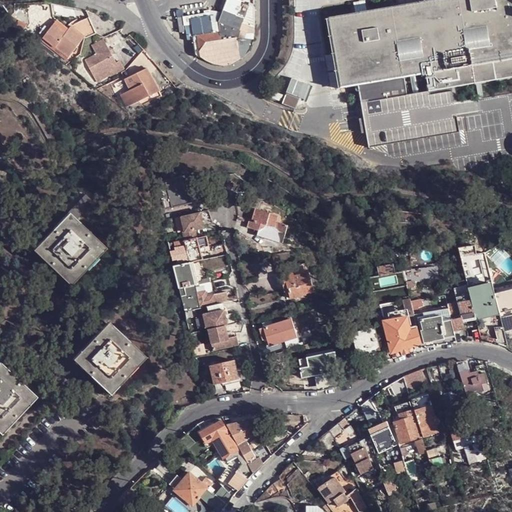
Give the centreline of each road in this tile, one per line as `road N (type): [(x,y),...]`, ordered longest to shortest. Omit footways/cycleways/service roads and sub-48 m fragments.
road 1 (residential): [(266,401),(194,416),(102,511)]
road 2 (residential): [(266,401),(223,212)]
road 3 (residential): [(511,361),(482,350),(434,355),(338,400)]
road 4 (residential): [(267,0),(266,51),(243,75),(211,80),(163,45)]
road 5 (residential): [(235,511),(338,400)]
road 6 (residential): [(0,490),(13,489),(90,407)]
